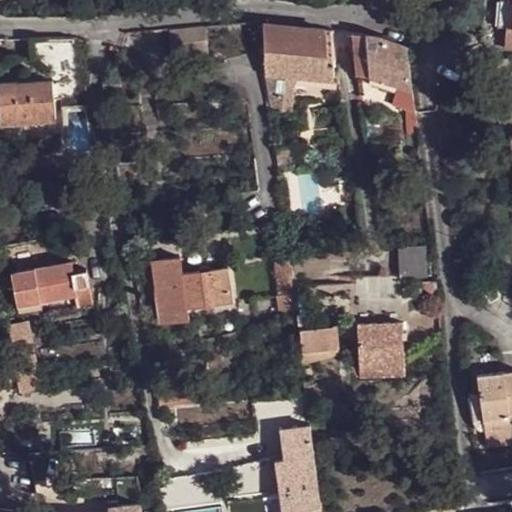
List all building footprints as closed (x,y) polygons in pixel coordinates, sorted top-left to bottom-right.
[(495,0),(493,26),(502,26),(511,28),(511,0),(495,0)] [(324,27),(263,22),(269,74),(285,75),(335,79),(332,29),(324,27)] [(205,25),(172,28),(175,58),(209,54),(205,25)] [(511,49),(511,27),(511,28),(502,26),(502,48),(511,49)] [(352,32),(357,74),(371,74),(366,34),(352,32)] [(384,36),(366,34),(371,74),(389,80),(400,84),(405,87),(414,88),(412,63),(410,48),(399,42),(384,36)] [(56,100),(90,96),(78,37),(31,39),(34,59),(39,59),(46,62),(52,69),(54,77),(54,83),(56,100)] [(269,74),(267,73),(272,112),(290,109),(285,75),(269,74)] [(417,112),(414,88),(405,87),(400,84),(389,80),(393,111),(409,110),(417,112)] [(54,83),(16,84),(16,91),(0,92),(2,124),(57,120),(56,100),(54,83)] [(421,134),(417,112),(409,110),(412,133),(421,134)] [(276,144),(278,168),(297,166),(293,142),(276,144)] [(107,202),(103,185),(92,187),(96,205),(107,202)] [(406,280),(433,278),(431,250),(403,250),(406,280)] [(185,272),(183,251),(151,255),(160,311),(190,307),(235,301),(230,265),(185,272)] [(43,299),(78,293),(82,310),(97,308),(86,265),(76,267),(73,256),(14,271),(24,314),(45,309),(43,299)] [(284,291),(294,290),(289,256),(279,258),(284,291)] [(3,279),(6,299),(14,298),(10,278),(3,279)] [(294,290),(284,291),(287,315),(297,314),(294,290)] [(12,332),(23,392),(45,388),(30,320),(11,323),(12,332)] [(383,375),(403,375),(402,323),(358,324),(359,368),(383,368),(383,375)] [(299,325),(301,344),(306,343),(309,342),(308,333),(306,324),(303,324),(299,325)] [(306,343),(308,353),(308,356),(345,352),(343,330),(308,333),(309,342),(306,343)] [(345,352),(308,356),(309,369),(346,359),(345,352)] [(182,356),(171,358),(172,369),(183,368),(182,356)] [(511,374),(482,379),(488,426),(511,423),(511,374)] [(319,486),(310,421),(281,424),(286,456),(276,458),(281,491),(319,486)] [(511,423),(488,426),(491,451),(511,447),(511,423)] [(322,511),(319,486),(281,491),(284,511),(322,511)] [(112,511),(143,511),(142,501),(112,505),(112,511)]
